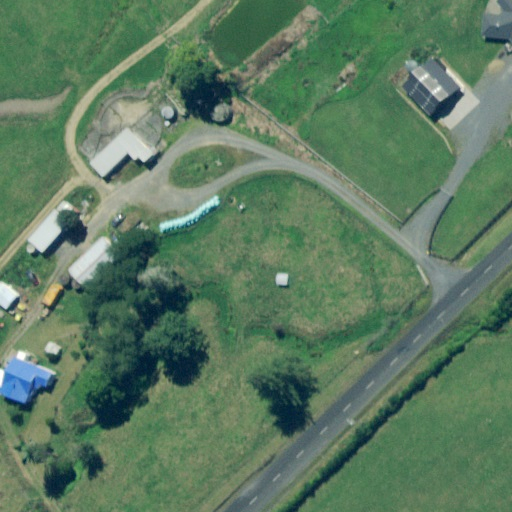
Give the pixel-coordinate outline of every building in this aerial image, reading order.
[(511,41),(511,0),(504,0),(498,4),(507,16),(489,13),(485,38),(511,41)] [(235,113),(227,104),(213,116),(222,125),(235,113)] [(158,156),(132,129),(94,164),(107,178),(133,153),(140,161),(144,156),(151,163),(158,156)] [(82,215),(68,202),(33,240),(47,253),(82,215)] [(127,258),(107,237),(72,271),(92,292),(127,258)] [(20,296),(1,282),(0,283),(0,303),(9,310),(20,296)] [(33,405),(41,387),(46,389),(47,386),(54,388),(60,375),(30,361),(32,355),(23,351),(14,373),(6,370),(0,383),(0,384),(8,389),(6,393),(33,405)]
